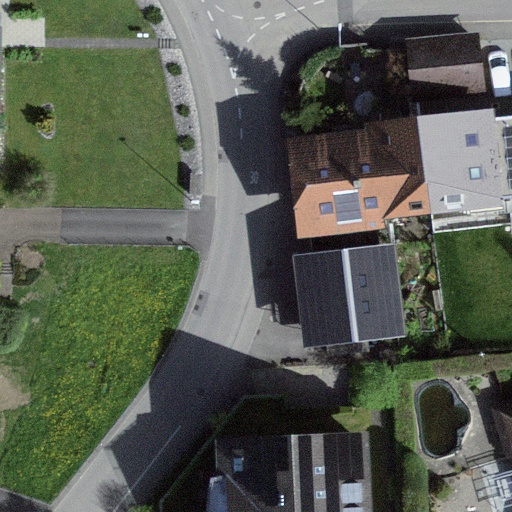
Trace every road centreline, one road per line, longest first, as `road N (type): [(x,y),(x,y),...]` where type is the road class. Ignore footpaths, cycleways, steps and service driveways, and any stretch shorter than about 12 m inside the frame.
road 1 (residential): [(87,511),(213,337),(244,187),(218,38)]
road 2 (residential): [(218,38),(346,3),(420,0)]
